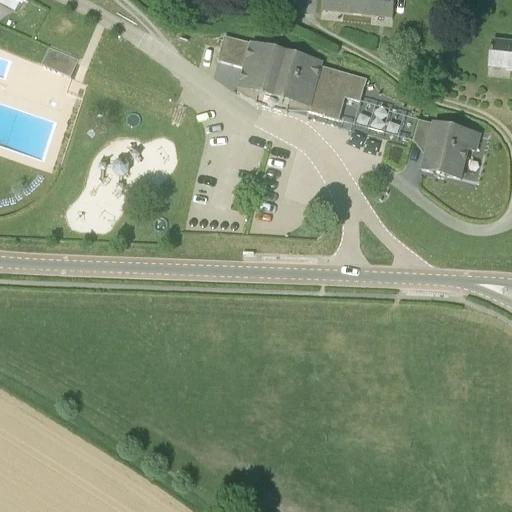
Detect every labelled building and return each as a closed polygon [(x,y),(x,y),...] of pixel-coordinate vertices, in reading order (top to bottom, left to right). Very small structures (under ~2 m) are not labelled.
[(7,0),(5,8),(27,15),(31,0),(7,0)] [(357,17),(359,0),(323,0),(322,13),(357,17)] [(393,21),(394,0),(359,0),(357,17),(393,21)] [(60,17),(54,34),(70,40),(76,22),(60,17)] [(360,105),(366,83),(367,81),(321,69),(322,65),(224,38),(217,64),(244,71),(239,90),(258,96),(255,107),(287,116),(290,104),(309,109),(307,115),(338,124),(345,101),(360,105)] [(511,71),(511,43),(493,42),(492,49),(491,49),(489,69),(511,71)] [(41,67),(71,80),(78,61),(49,49),(41,67)] [(476,154),(480,138),(433,126),(421,172),(460,182),(468,152),(476,154)]
